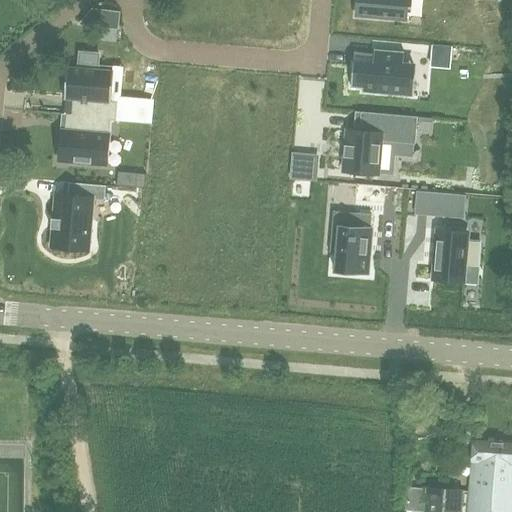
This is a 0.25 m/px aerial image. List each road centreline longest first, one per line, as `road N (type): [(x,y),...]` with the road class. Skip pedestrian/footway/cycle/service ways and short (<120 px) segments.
road 1 (tertiary): [(0,313),(511,357)]
road 2 (residential): [(132,0),(130,23),(140,43),(159,50),(313,61),(320,0)]
road 3 (track): [(91,511),(64,319)]
